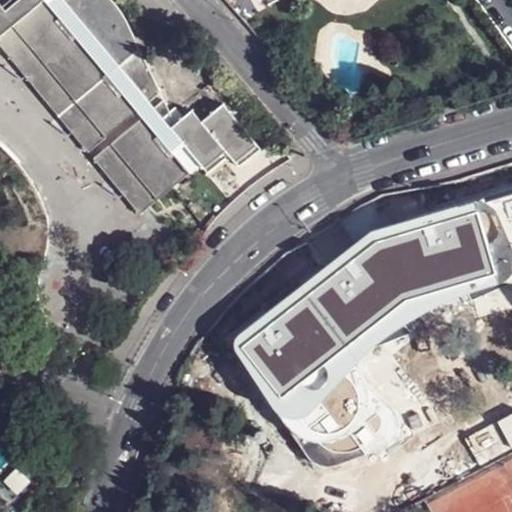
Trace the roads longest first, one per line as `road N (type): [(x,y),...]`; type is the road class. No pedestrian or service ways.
road 1 (tertiary): [(105,511),(153,367),(197,296),(277,219),(337,177)]
road 2 (residential): [(337,177),(188,0)]
road 3 (tertiary): [(337,177),(511,122)]
